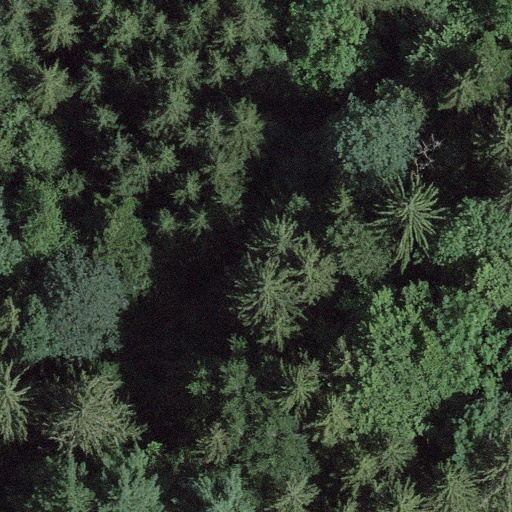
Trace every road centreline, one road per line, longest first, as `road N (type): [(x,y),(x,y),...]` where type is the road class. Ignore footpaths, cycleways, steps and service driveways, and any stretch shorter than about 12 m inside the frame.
road 1 (track): [(511,66),(447,66),(392,94),(225,279),(124,356),(71,383),(0,382)]
road 2 (track): [(104,511),(129,503),(220,436),(305,398),(418,378),(511,378)]
